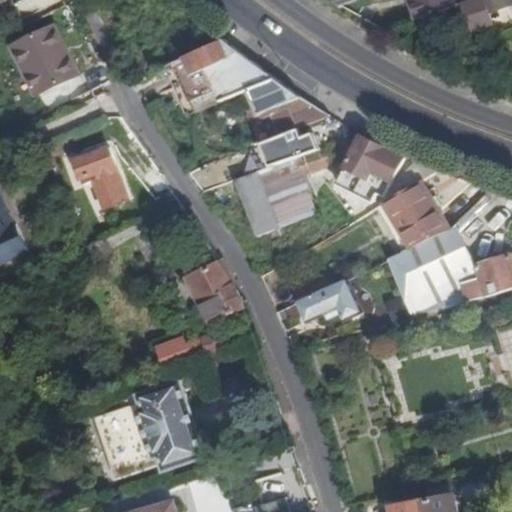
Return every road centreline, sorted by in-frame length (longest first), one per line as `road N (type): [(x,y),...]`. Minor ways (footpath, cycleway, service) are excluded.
road 1 (residential): [(339,511),(253,303),(126,114),(73,0)]
road 2 (primary): [(231,0),(371,96),(511,157)]
road 3 (primary): [(511,126),(382,70),(279,0)]
